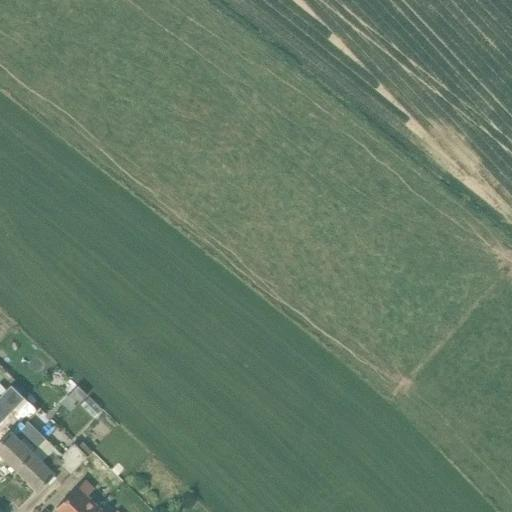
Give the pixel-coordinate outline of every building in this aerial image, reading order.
[(0,405),(9,414),(24,398),(12,387),(0,398),(0,405)] [(0,452),(17,469),(46,438),(29,422),(39,411),(24,398),(9,414),(20,424),(12,432),(11,431),(0,441),(0,452)] [(90,455),(91,455),(94,452),(83,443),(81,446),(78,443),(77,445),(74,442),(64,454),(64,455),(46,438),(17,469),(39,489),(55,472),(54,472),(61,464),(72,474),(90,455)] [(88,459),(91,455),(90,455),(72,474),(78,479),(93,463),(88,459)] [(91,478),(107,493),(116,484),(100,469),(91,478)] [(95,511),(99,508),(99,507),(87,496),(95,489),(85,479),(57,508),(61,511),(95,511)] [(147,501),(135,490),(127,499),(139,510),(147,501)]
